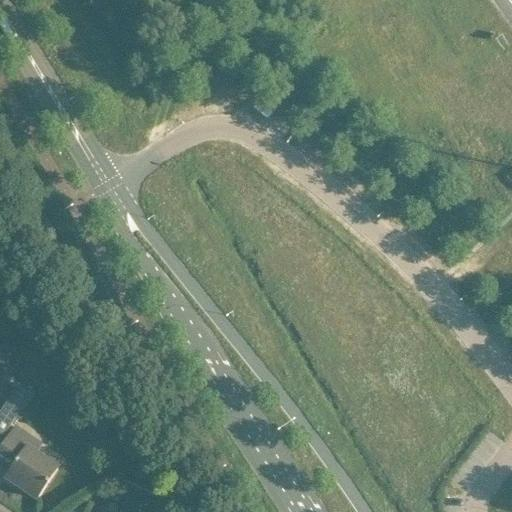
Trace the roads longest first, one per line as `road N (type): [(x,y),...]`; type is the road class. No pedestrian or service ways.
road 1 (secondary): [(364,511),(105,185)]
road 2 (secondary): [(105,185),(128,235),(309,511)]
road 3 (secondary): [(105,185),(0,14)]
